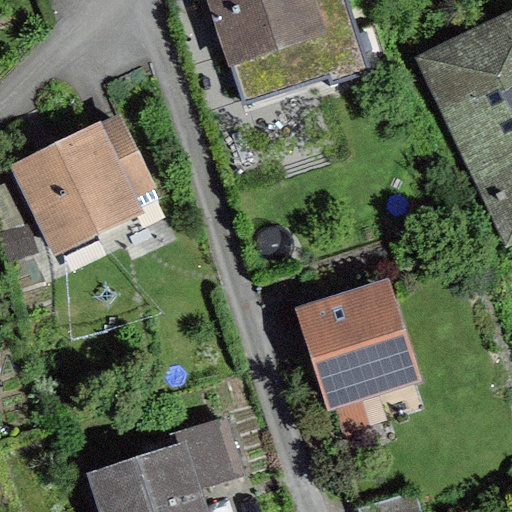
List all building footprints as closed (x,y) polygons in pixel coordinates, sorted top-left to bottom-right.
[(315,0),(200,0),(231,85),(333,48),(315,0)] [(511,20),(417,66),(511,260),(511,259),(511,20)] [(121,124),(22,171),(59,247),(158,200),(121,124)] [(384,288),(295,317),(329,419),(418,390),(384,288)] [(183,457),(95,485),(103,511),(205,511),(198,490),(242,476),(222,416),(174,431),(183,457)]
